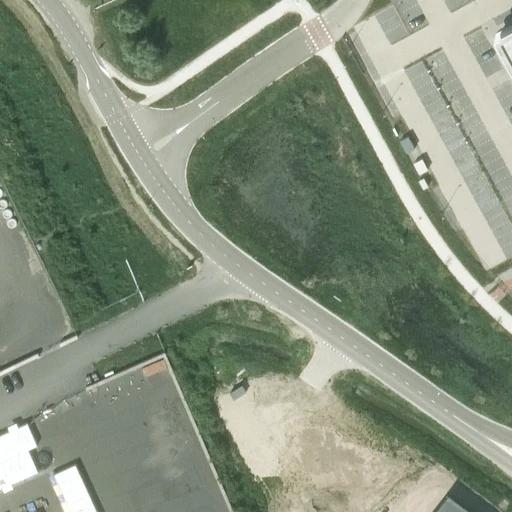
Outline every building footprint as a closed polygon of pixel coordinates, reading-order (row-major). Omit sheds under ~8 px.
[(495,35),(495,36),(495,37),(508,61),(509,61),(509,62),(510,62),(510,63),(511,63),(511,62),(511,24),(497,33),(496,33),(496,34),(495,34),(495,35)] [(229,393),(234,400),(246,392),(242,385),(229,393)] [(361,447),(339,421),(293,462),(316,487),(361,447)] [(29,423),(0,436),(0,489),(40,471),(30,449),(39,445),(29,423)] [(398,444),(389,435),(381,443),(390,452),(398,444)] [(432,511),(471,511),(447,494),(432,511)]
